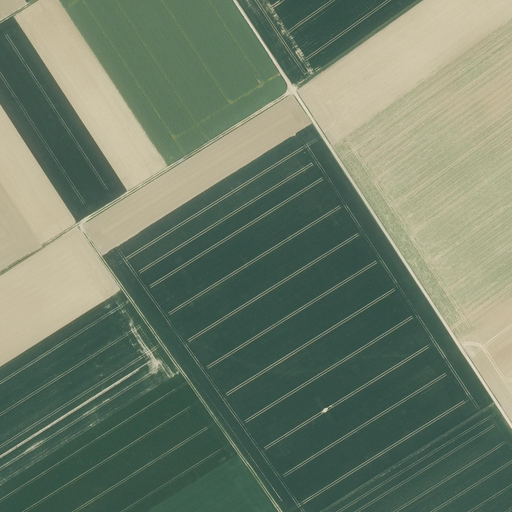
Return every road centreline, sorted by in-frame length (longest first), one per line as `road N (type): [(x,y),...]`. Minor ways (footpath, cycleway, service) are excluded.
road 1 (track): [(233,0),(511,426)]
road 2 (track): [(0,274),(293,90),(419,0)]
road 3 (track): [(280,511),(78,224)]
